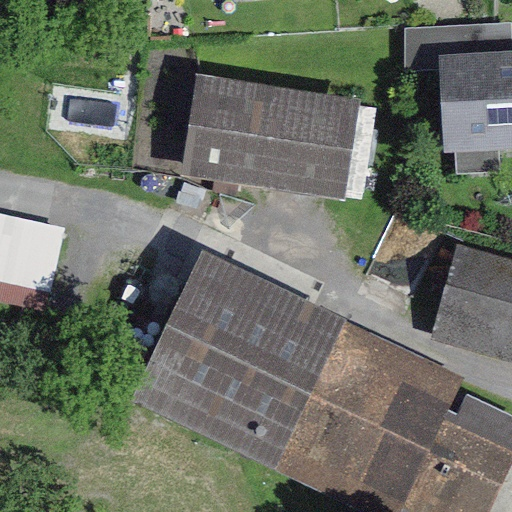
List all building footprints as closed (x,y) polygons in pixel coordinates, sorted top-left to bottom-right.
[(511,60),(445,64),(449,146),(511,142),(511,60)] [(379,110),(201,86),(187,184),(366,208),(379,110)] [(76,236),(0,218),(0,281),(61,296),(76,236)] [(511,263),(454,251),(436,341),(511,356),(511,263)] [(360,332),(227,266),(193,336),(223,351),(182,431),(285,482),(360,332)] [(411,511),(473,389),(381,343),(310,484),(366,511),(411,511)] [(511,511),(511,424),(488,413),(446,496),(479,511),(511,511)]
